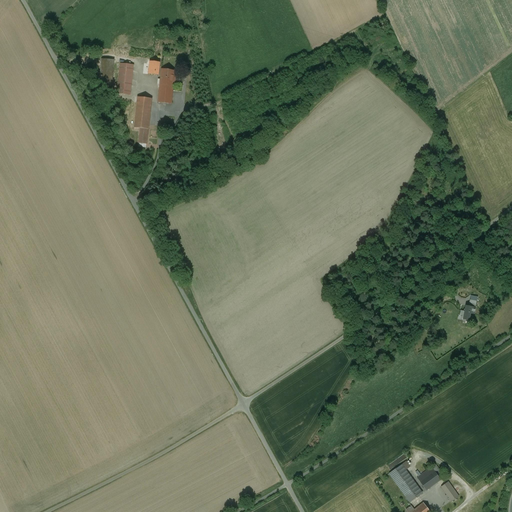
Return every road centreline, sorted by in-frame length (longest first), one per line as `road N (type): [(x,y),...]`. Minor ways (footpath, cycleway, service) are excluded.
road 1 (unclassified): [(22,0),(244,403)]
road 2 (unclassified): [(511,209),(244,403)]
road 3 (track): [(385,13),(217,102),(180,110)]
road 4 (unclassified): [(244,403),(47,511)]
road 5 (unclassified): [(244,403),(302,511)]
